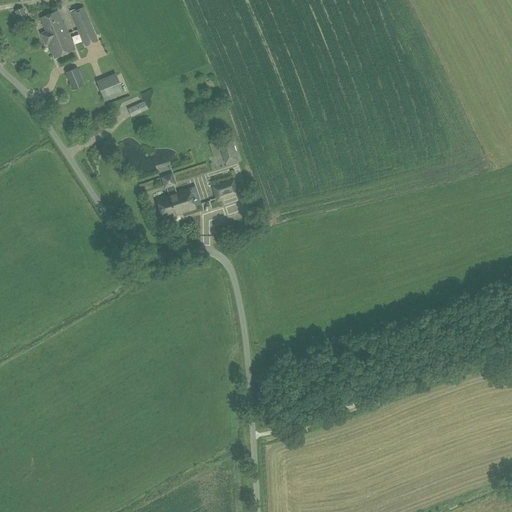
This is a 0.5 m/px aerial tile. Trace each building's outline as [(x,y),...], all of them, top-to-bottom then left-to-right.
[(15,11),(20,23),(28,19),(23,7),(15,11)] [(78,29),(91,23),(84,7),(71,12),(78,29)] [(47,30),(42,32),(46,42),(48,41),(50,41),(50,40),(52,40),(51,38),(53,37),(53,38),(68,32),(64,23),(62,24),(56,10),(43,16),(47,25),(46,26),(47,30)] [(91,23),(78,29),(85,47),(98,41),(91,23)] [(74,48),(68,32),(53,38),(53,37),(51,38),(52,40),(50,40),(50,41),(48,41),(54,56),(74,48)] [(85,85),(77,67),(66,72),(73,90),(85,85)] [(97,82),(105,102),(125,94),(117,73),(97,82)] [(144,100),(127,108),(131,117),(148,109),(144,100)] [(213,187),(217,201),(238,194),(233,180),(213,187)] [(177,193),(174,184),(166,186),(169,195),(157,199),(163,218),(175,214),(175,215),(182,212),(195,208),(188,189),(177,193)]
